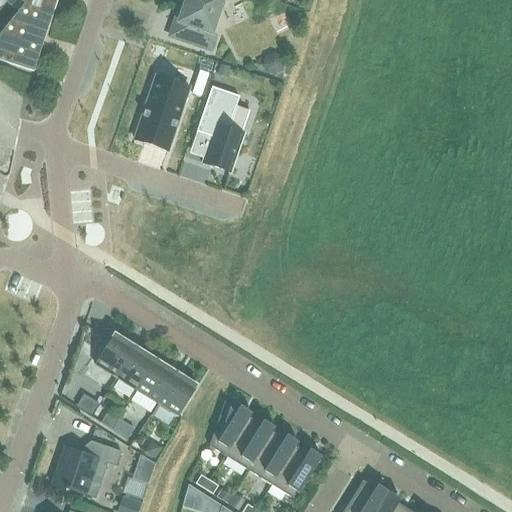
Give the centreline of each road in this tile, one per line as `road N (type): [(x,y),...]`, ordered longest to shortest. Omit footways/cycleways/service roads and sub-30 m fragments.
road 1 (residential): [(77,281),(357,453)]
road 2 (residential): [(0,511),(77,281)]
road 3 (residential): [(51,146),(242,207)]
road 4 (residential): [(51,146),(100,0)]
